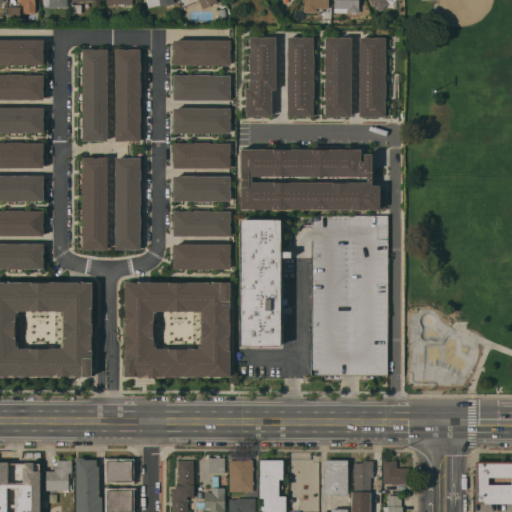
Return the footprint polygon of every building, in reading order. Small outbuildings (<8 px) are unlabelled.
[(21,0),(36,0),(36,11),(24,11),(24,5),(21,2),(21,0)] [(217,0),(218,1),(203,8),(199,0),(217,0)] [(329,0),(329,8),(316,7),(316,11),(304,11),(304,6),(304,0),(329,0)] [(334,0),(359,0),(359,12),(347,12),(347,8),(334,7),(334,0)] [(395,0),(390,5),(388,2),(380,10),(370,0),(395,0)] [(81,4),(82,12),(71,12),(71,4),(81,4)] [(20,6),(20,21),(9,21),(9,6),(20,6)] [(218,9),(225,8),(227,21),(220,22),(218,9)] [(273,89),(273,115),(261,115),(261,114),(257,114),(257,115),(246,115),(246,96),(246,88),(250,88),(250,81),(250,71),(250,55),(251,55),(251,35),(261,35),(261,37),(265,37),(265,35),(277,36),(276,89),(273,89)] [(299,36),(299,37),(303,37),(303,36),(314,36),(314,55),(315,55),(315,71),(314,71),(314,81),(315,81),(315,96),(314,96),(314,115),(303,115),(299,115),(288,115),(288,36),(299,36)] [(352,116),(341,116),(341,115),(336,115),(336,116),(325,116),(325,97),(325,82),(326,82),(326,71),(325,71),(325,55),(326,55),(326,36),(337,36),(337,37),(341,37),(341,36),(352,36),(352,116)] [(371,37),(375,37),(375,36),(386,36),(386,56),(386,72),(386,82),(386,97),(385,97),(385,116),(375,116),(375,115),(371,115),(371,116),(360,116),(360,36),(371,37)] [(0,39),(44,39),(44,48),(44,53),(44,64),(24,63),(24,64),(8,64),(0,64),(0,39)] [(231,39),(231,49),(230,49),(230,53),(231,53),(231,64),(210,64),(210,65),(195,65),(195,64),(174,64),(174,53),(175,53),(175,49),(174,49),(174,39),(231,39)] [(108,140),(99,140),(99,139),(94,139),(94,140),(83,140),(83,127),(82,127),(82,118),(83,118),(83,108),(82,108),(82,93),(83,93),(83,83),(82,83),(82,67),(83,67),(83,48),(95,48),(95,49),(98,49),(98,48),(108,48),(108,140)] [(120,140),(116,140),(116,48),(125,48),(125,49),(129,49),(129,48),(141,48),(141,61),(141,70),(140,70),(140,80),(141,80),(141,96),(140,96),(140,106),(141,105),(141,121),(140,121),(140,140),(129,140),(129,139),(125,139),(125,140),(120,140)] [(0,99),(0,74),(8,74),(8,73),(24,73),(24,74),(44,74),(44,85),(43,85),(43,89),(44,89),(44,99),(0,99)] [(174,99),(174,89),(175,89),(175,85),(174,85),(174,74),(195,74),(195,73),(210,73),(210,74),(231,74),(231,85),(230,85),(230,89),(231,89),(231,99),(174,99)] [(0,106),(44,107),(44,116),(43,116),(43,121),(44,121),(44,132),(23,132),(8,132),(0,131),(0,106)] [(231,107),(231,117),(230,117),(230,121),(231,121),(231,132),(210,132),(210,133),(195,133),(195,132),(174,132),(174,121),(174,117),(174,107),(231,107)] [(0,167),(0,142),(8,142),(8,141),(23,141),(23,142),(44,142),(44,153),(43,153),(43,157),(44,157),(44,167),(0,167)] [(174,167),(174,158),(174,153),(174,142),(194,142),(194,141),(210,141),(210,142),(231,142),(231,153),(230,153),(230,157),(231,157),(231,167),(174,167)] [(242,208),(242,148),(361,148),(361,160),(365,160),(365,153),(372,153),(372,185),(380,185),(380,188),(386,188),(386,209),(242,208)] [(108,249),(98,249),(98,248),(94,248),(94,249),(82,249),(82,235),(82,226),(83,226),(83,217),(82,217),(82,201),(83,201),(83,191),(82,191),(82,175),(83,175),(83,156),(94,156),(94,157),(98,157),(98,156),(108,156),(108,249)] [(125,156),(125,157),(129,157),(129,156),(140,156),(140,170),(141,170),(141,178),(140,178),(140,188),(141,188),(141,204),(140,204),(140,214),(141,214),(141,229),(140,229),(140,249),(129,249),(129,248),(125,248),(125,249),(115,249),(115,156),(125,156)] [(0,175),(44,175),(44,184),(43,184),(43,189),(44,189),(44,200),(23,200),(8,200),(0,200),(0,175)] [(231,175),(231,185),(230,185),(230,189),(231,189),(231,200),(210,200),(210,201),(194,201),(194,200),(173,200),(173,189),(174,189),(174,185),(173,185),(173,175),(231,175)] [(0,235),(0,210),(7,210),(7,209),(23,209),(23,210),(44,210),(44,221),(43,221),(43,226),(44,226),(44,235),(0,235)] [(173,235),(173,226),(174,226),(174,221),(173,221),(173,210),(194,210),(194,209),(210,210),(231,210),(231,222),(230,222),(230,226),(231,226),(231,236),(173,235)] [(315,214),(312,374),(350,374),(388,374),(387,215),(315,214)] [(242,219),(239,344),(283,344),(284,218),(242,219)] [(0,242),(44,243),(44,252),(43,252),(43,256),(44,256),(44,268),(23,268),(23,269),(7,268),(0,268),(0,242)] [(231,243),(231,253),(230,253),(230,257),(231,257),(231,268),(210,268),(210,269),(194,269),(194,268),(173,268),(173,257),(174,257),(174,253),(173,253),(173,243),(231,243)] [(69,375),(61,375),(61,376),(53,376),(53,375),(37,376),(30,376),(14,376),(7,376),(7,375),(4,375),(4,376),(0,376),(0,282),(92,282),(92,375),(75,375),(75,376),(69,376),(69,375)] [(214,377),(214,376),(210,376),(210,377),(203,377),(203,376),(188,376),(188,377),(180,377),(180,376),(165,376),(165,377),(157,377),(157,376),(149,376),(149,377),(142,377),(142,376),(127,376),(127,282),(230,282),(230,376),(221,376),(221,377),(214,377)] [(209,457),(216,457),(216,455),(220,455),(220,457),(225,457),(225,472),(209,472),(209,457)] [(76,511),(76,457),(84,457),(84,459),(97,459),(97,465),(99,465),(99,496),(102,496),(102,511),(76,511)] [(229,459),(247,459),(247,458),(252,458),(252,459),(253,459),(253,466),(254,466),(254,469),(253,469),(253,480),(254,480),(254,483),(253,483),(253,491),(229,491),(229,459)] [(71,459),(71,472),(69,472),(68,489),(46,489),(46,470),(55,470),(55,467),(57,467),(57,459),(71,459)] [(260,497),(260,475),(260,459),(283,459),(283,478),(280,478),(280,485),(282,485),(282,488),(280,488),(280,491),(279,491),(279,495),(286,495),(286,511),(261,511),(260,511),(260,508),(261,508),(261,505),(264,505),(264,497),(260,497)] [(325,459),(348,459),(348,493),(325,493),(325,459)] [(0,511),(40,511),(41,460),(22,460),(22,479),(9,479),(9,461),(0,460),(0,511)] [(193,460),(193,484),(194,484),(194,495),(188,495),(188,511),(173,511),(173,505),(172,505),(172,501),(173,501),(173,494),(172,494),(172,489),(176,489),(176,485),(179,485),(179,471),(178,471),(178,467),(178,460),(193,460)] [(354,476),(353,476),(353,469),(354,469),(354,460),(373,460),(373,477),(370,477),(370,511),(351,511),(351,491),(354,491),(354,476)] [(383,460),(392,460),(396,460),(396,467),(409,467),(410,483),(398,483),(398,484),(394,484),(394,483),(383,483),(383,460)] [(511,502),(485,502),(485,503),(475,503),(475,460),(511,460),(511,502)] [(133,505),(108,505),(109,483),(106,483),(106,470),(121,471),(121,481),(123,481),(123,485),(133,485),(133,505)] [(225,511),(203,511),(203,508),(205,508),(205,491),(212,491),(212,487),(225,487),(225,511)] [(401,505),(402,505),(402,511),(382,511),(382,506),(388,506),(388,495),(401,495),(401,505)] [(229,511),(229,498),(237,498),(237,497),(255,497),(255,511),(229,511)]
